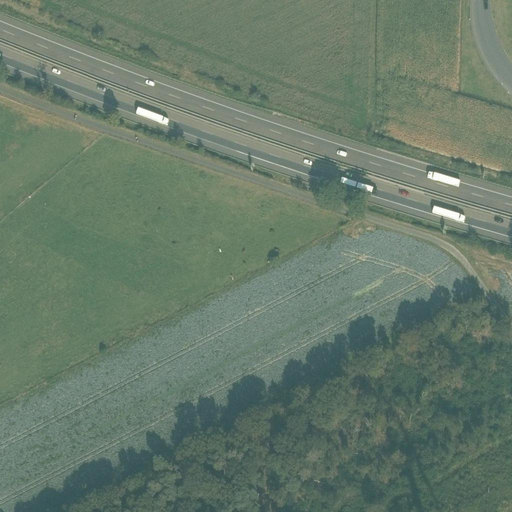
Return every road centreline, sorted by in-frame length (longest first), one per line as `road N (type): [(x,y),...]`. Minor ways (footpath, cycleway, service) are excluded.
road 1 (unclassified): [(0,89),(433,239),(465,261),(511,325)]
road 2 (motorway): [(511,205),(222,112),(0,28)]
road 3 (motorway): [(0,53),(212,134),(511,228)]
